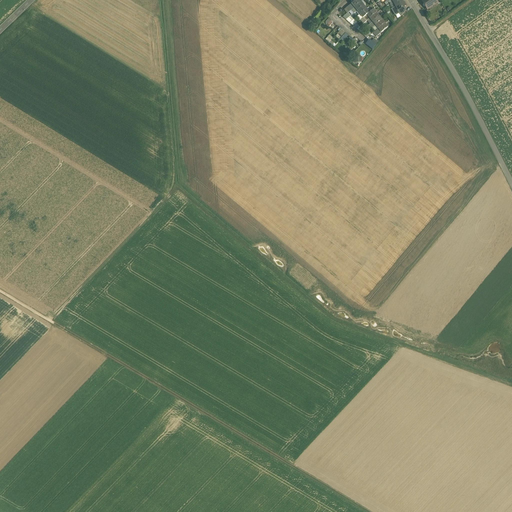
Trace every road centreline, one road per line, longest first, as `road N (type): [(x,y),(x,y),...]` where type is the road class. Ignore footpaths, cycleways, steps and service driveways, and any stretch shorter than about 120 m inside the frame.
road 1 (track): [(511,385),(334,320),(178,187)]
road 2 (track): [(367,511),(57,325)]
road 3 (tertiary): [(410,0),(511,185)]
road 4 (track): [(163,0),(178,187)]
road 5 (track): [(49,320),(178,187)]
